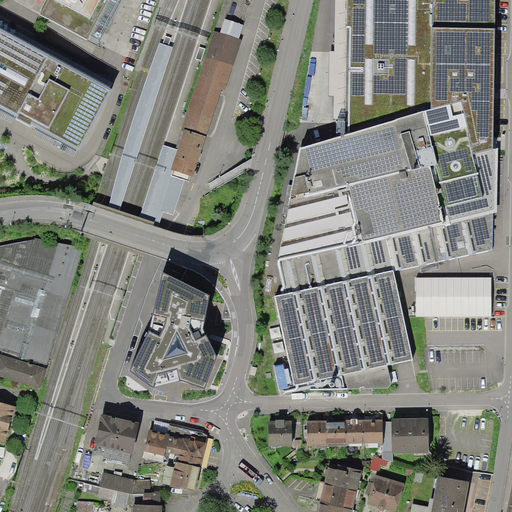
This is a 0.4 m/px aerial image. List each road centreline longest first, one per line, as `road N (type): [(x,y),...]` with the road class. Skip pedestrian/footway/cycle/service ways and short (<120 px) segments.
road 1 (residential): [(225,406),(486,397),(509,404)]
road 2 (residential): [(225,247),(241,235),(258,196),(304,0)]
road 3 (residential): [(102,399),(148,263),(207,170)]
road 4 (residential): [(207,170),(259,0)]
road 5 (residential): [(225,406),(247,330),(225,247)]
road 6 (residential): [(225,247),(188,250),(86,216)]
road 7 (residential): [(102,399),(190,411),(225,406)]
